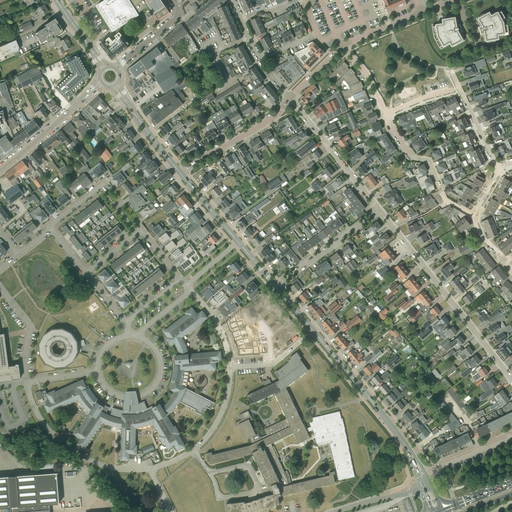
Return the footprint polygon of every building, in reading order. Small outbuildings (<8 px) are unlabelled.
[(99,0),(101,3),(96,6),(113,32),(139,16),(138,14),(148,5),(158,20),(170,13),(165,6),(165,7),(163,4),(164,4),(161,0),(99,0)] [(188,22),(185,24),(193,33),(201,26),(204,30),(206,32),(210,29),(209,29),(208,27),(206,25),(204,23),(206,22),(206,21),(205,20),(207,19),(206,18),(207,17),(208,18),(215,12),(214,11),(216,9),(217,12),(218,15),(229,38),(231,43),(241,39),(242,38),(241,37),(227,5),(225,6),(224,3),(223,1),(224,0),(205,0),(202,3),(203,5),(195,11),(197,14),(188,22)] [(254,7),(251,0),(256,0),(258,4),(255,5),(255,6),(256,7),(261,5),(258,0),(260,0),(262,4),(265,3),(263,0),(238,0),(244,12),(253,7),(254,7)] [(263,0),(265,3),(265,4),(268,9),(277,4),(275,0),(263,0)] [(382,0),(383,2),(382,2),(383,6),(384,5),(387,11),(399,6),(400,7),(403,5),(403,4),(409,2),(408,1),(410,0),(382,0)] [(42,16),(48,12),(43,5),(35,10),(38,13),(35,15),(38,20),(43,17),(42,16)] [(477,21),(478,22),(480,26),(478,28),(478,27),(478,28),(478,29),(479,30),(479,31),(480,32),(480,34),(480,35),(481,35),(483,34),(485,43),(497,41),(496,36),(508,34),(507,24),(505,24),(502,26),(500,21),(503,20),(505,19),(500,10),(489,16),(487,13),(476,19),(477,21)] [(251,21),(253,26),(261,22),(264,21),(263,19),(260,20),(259,17),(263,15),(262,13),(261,13),(255,15),(257,18),(251,21)] [(460,24),(460,25),(457,25),(456,19),(456,17),(443,19),(444,23),(443,23),(443,24),(439,25),(438,24),(432,25),(434,38),(441,49),(451,43),(453,47),(464,41),(460,33),(462,32),(463,32),(462,31),(461,30),(461,28),(461,27),(460,26),(460,24)] [(36,36),(35,36),(36,37),(37,39),(40,44),(45,40),(46,42),(46,43),(47,43),(56,37),(61,33),(60,31),(61,30),(58,25),(57,26),(55,24),(57,23),(54,19),(44,25),(38,29),(39,31),(40,33),(37,36),(36,36)] [(23,31),(33,27),(30,21),(21,25),(22,28),(20,29),(20,31),(23,30),(23,31)] [(301,21),(296,24),(298,27),(302,35),(307,32),(301,21)] [(253,26),(255,31),(266,26),(265,24),(262,25),(261,22),(253,26)] [(298,27),(296,24),(295,24),(296,28),(293,29),(297,37),(302,35),(298,27)] [(181,25),(174,31),(180,40),(181,39),(191,55),(199,50),(190,35),(189,35),(188,34),(181,25)] [(216,25),(214,25),(215,28),(216,30),(217,32),(218,35),(219,37),(220,39),(221,42),(223,41),(222,39),(222,38),(221,36),(220,34),(219,32),(218,29),(217,27),(216,25)] [(266,26),(255,31),(257,36),(265,32),(264,29),(267,28),(266,26)] [(286,29),(284,30),(289,41),(294,38),(290,31),(288,32),(286,29)] [(289,41),(284,30),(282,31),(284,34),(280,36),(284,43),(289,41)] [(182,53),(175,44),(180,40),(174,31),(164,39),(167,43),(171,47),(167,49),(173,56),(170,59),(173,64),(176,67),(179,64),(177,62),(184,57),(184,56),(184,55),(183,53),(182,53)] [(105,41),(100,45),(112,59),(123,50),(124,51),(130,46),(119,33),(115,36),(117,38),(113,42),(109,38),(105,41)] [(260,41),(263,46),(273,40),(273,39),(272,38),(269,39),(267,36),(260,41)] [(46,43),(45,43),(47,46),(49,50),(50,49),(55,47),(61,45),(63,47),(59,49),(60,50),(62,55),(66,53),(65,51),(71,47),(68,42),(69,41),(67,38),(61,42),(58,38),(57,38),(56,37),(47,43),(46,43)] [(273,40),(263,46),(265,50),(273,46),(272,45),(277,42),(279,45),(282,43),(279,37),(276,39),(275,38),(273,39),(273,40)] [(18,49),(15,41),(8,44),(8,43),(0,46),(0,62),(5,61),(4,58),(13,54),(14,54),(19,52),(18,49)] [(293,57),(303,70),(305,68),(308,70),(319,58),(320,59),(324,54),(320,49),(319,49),(321,48),(314,41),(313,43),(312,42),(307,45),(308,47),(295,53),(296,55),(293,57)] [(233,54),(234,56),(245,50),(242,45),(234,50),(236,53),(233,54)] [(179,82),(170,67),(173,64),(170,59),(168,56),(165,51),(162,54),(161,54),(162,53),(157,48),(140,61),(132,67),(128,70),(128,72),(131,75),(129,76),(129,77),(131,82),(128,84),(136,96),(140,93),(157,81),(164,92),(179,82)] [(237,61),(240,59),(247,55),(245,50),(234,56),(237,61)] [(511,53),(510,54),(509,50),(502,53),(505,61),(511,58),(511,59),(511,53)] [(223,63),(228,60),(230,58),(228,54),(220,59),(223,63)] [(60,79),(52,84),(54,87),(55,89),(65,100),(70,96),(71,95),(72,94),(73,93),(71,92),(83,81),(83,82),(86,79),(88,77),(87,75),(85,70),(77,55),(72,58),(72,60),(66,63),(71,73),(65,79),(63,77),(60,79)] [(238,64),(240,66),(250,60),(247,55),(240,59),(242,62),(238,64)] [(475,70),(478,68),(478,69),(486,66),(484,59),(474,62),(475,66),(470,67),(467,68),(467,69),(463,70),(464,72),(463,73),(464,77),(465,76),(465,77),(476,73),(475,70)] [(247,67),(253,64),(250,60),(240,66),(238,67),(241,71),(242,73),(248,69),(247,67)] [(337,74),(341,78),(349,70),(346,66),(347,65),(344,62),(332,73),(330,71),(326,75),(331,81),(333,79),(333,78),(337,74)] [(37,67),(26,72),(32,83),(42,77),(41,75),(39,71),(37,67)] [(248,79),(250,77),(258,71),(255,67),(247,72),(249,75),(247,76),(247,75),(243,78),(245,80),(248,79)] [(346,83),(347,85),(357,78),(353,73),(354,72),(350,69),(349,70),(341,78),(335,84),(338,88),(340,86),(340,84),(344,81),(346,83)] [(235,77),(237,76),(237,75),(233,70),(228,72),(232,78),(235,77)] [(250,81),(251,83),(261,75),(258,71),(250,77),(252,79),(250,81)] [(26,72),(16,77),(22,88),(23,89),(27,87),(26,85),(32,83),(26,72)] [(469,87),(470,90),(471,90),(471,91),(479,88),(481,87),(478,81),(482,79),(487,78),(487,76),(485,73),(473,78),(474,82),(469,84),(468,84),(469,85),(470,87),(469,87)] [(263,85),(261,83),(264,80),(261,75),(251,83),(249,84),(253,89),(251,90),(253,93),(258,89),(263,85)] [(16,77),(13,79),(18,90),(22,88),(16,77)] [(341,91),(343,96),(362,88),(363,88),(361,83),(360,84),(357,78),(347,85),(348,86),(349,89),(345,91),(343,91),(341,91)] [(1,84),(0,83),(0,90),(0,92),(2,91),(4,97),(3,97),(9,105),(12,104),(3,80),(0,81),(1,84)] [(300,98),(305,104),(309,101),(311,103),(315,100),(311,95),(316,91),(315,91),(317,89),(313,84),(308,89),(309,91),(308,92),(300,98)] [(262,97),(265,95),(272,89),(268,85),(261,90),(263,93),(261,95),(262,97)] [(487,94),(499,89),(498,85),(476,93),(477,95),(474,96),(476,100),(481,98),(482,100),(488,98),(487,94)] [(233,87),(227,91),(230,95),(236,92),(233,87)] [(186,98),(177,88),(172,91),(158,99),(157,98),(153,101),(155,103),(143,112),(146,116),(149,114),(152,117),(153,120),(152,121),(152,122),(153,123),(154,123),(155,122),(157,124),(156,124),(157,124),(160,122),(183,105),(181,102),(186,98)] [(362,88),(343,96),(345,101),(347,100),(348,98),(353,96),(355,102),(362,99),(362,98),(367,96),(365,92),(363,92),(362,88)] [(264,100),(265,101),(275,93),(272,89),(265,95),(267,97),(264,100)] [(318,109),(317,109),(313,112),(318,119),(320,117),(321,119),(320,120),(322,122),(333,117),(340,114),(340,113),(347,110),(338,90),(319,105),(316,108),(318,109)] [(227,91),(221,95),(224,99),(230,95),(227,91)] [(207,98),(213,95),(211,92),(203,96),(199,99),(202,104),(208,100),(207,98)] [(275,93),(265,101),(267,103),(270,100),(272,103),(271,103),(274,106),(278,102),(276,99),(279,97),(275,93)] [(215,98),(213,95),(207,98),(208,100),(209,103),(211,102),(215,99),(215,98)] [(221,95),(215,98),(215,99),(218,103),(224,99),(221,95)] [(89,105),(86,107),(92,113),(93,111),(95,113),(97,115),(99,113),(100,112),(97,108),(100,105),(104,110),(108,106),(103,102),(103,101),(98,96),(89,104),(89,105)] [(455,97),(450,100),(455,111),(457,110),(455,108),(459,106),(455,97)] [(43,103),(45,107),(47,109),(49,108),(52,113),(58,108),(53,101),(48,104),(46,100),(43,103)] [(242,102),(243,103),(249,113),(254,110),(249,103),(247,104),(245,100),(242,102)] [(439,102),(437,103),(441,111),(445,110),(446,112),(448,111),(444,103),(443,100),(439,102)] [(446,102),(444,103),(448,111),(452,110),(453,112),(455,111),(450,100),(446,102)] [(366,112),(364,113),(363,113),(374,109),(372,105),(371,105),(371,104),(371,102),(365,105),(363,101),(355,105),(357,109),(363,106),(366,112)] [(483,118),(485,121),(486,122),(496,117),(493,111),(505,105),(504,102),(486,108),(487,112),(482,114),(484,118),(483,118)] [(249,113),(243,103),(241,104),(243,107),(240,109),(244,116),(249,113)] [(432,105),(437,116),(439,115),(438,113),(441,111),(437,103),(436,104),(436,103),(432,105)] [(44,112),(45,111),(44,109),(40,104),(37,107),(39,110),(37,111),(36,111),(35,112),(34,113),(39,118),(40,117),(42,121),(48,116),(44,112)] [(435,117),(437,116),(432,105),(428,107),(427,108),(426,108),(430,116),(434,115),(435,117)] [(82,111),(83,112),(96,127),(104,119),(99,113),(97,115),(99,118),(96,121),(91,116),(95,113),(93,111),(92,113),(86,107),(82,111)] [(230,110),(237,121),(238,122),(242,120),(241,118),(242,118),(235,107),(230,110)] [(237,121),(230,110),(229,108),(226,110),(229,115),(228,116),(232,124),(237,121)] [(422,108),(417,110),(419,117),(423,115),(427,122),(431,120),(427,111),(424,112),(422,108)] [(0,156),(4,154),(4,155),(13,148),(15,147),(10,140),(14,138),(12,135),(9,129),(6,121),(4,110),(0,111),(0,156)] [(410,118),(410,119),(413,125),(414,128),(417,126),(415,118),(419,117),(417,110),(411,113),(412,117),(410,118)] [(96,127),(83,112),(78,116),(73,121),(72,122),(77,128),(76,128),(81,134),(83,136),(86,134),(88,136),(90,134),(96,128),(96,127)] [(361,126),(378,119),(377,117),(377,118),(376,117),(377,116),(375,112),(373,113),(367,116),(369,119),(367,119),(366,119),(359,122),(361,126)] [(230,125),(225,118),(223,114),(218,117),(225,128),(230,125)] [(40,129),(34,121),(30,124),(28,121),(26,122),(22,115),(17,117),(17,118),(18,119),(21,125),(22,128),(23,127),(30,136),(40,129)] [(109,128),(115,134),(118,132),(119,133),(124,128),(123,127),(125,125),(119,119),(118,120),(114,115),(111,118),(109,116),(101,123),(104,125),(108,121),(112,125),(109,128)] [(287,130),(289,133),(292,132),(298,128),(290,116),(277,125),(280,130),(288,125),(290,128),(287,130)] [(413,125),(410,119),(407,120),(407,118),(406,118),(406,116),(404,117),(404,116),(402,117),(402,116),(399,117),(399,118),(397,119),(400,125),(399,125),(402,129),(413,125)] [(10,140),(15,147),(29,137),(23,129),(22,130),(18,125),(16,123),(16,122),(12,117),(6,121),(9,129),(12,135),(14,138),(10,140)] [(225,128),(218,117),(213,120),(220,131),(221,130),(222,132),(225,130),(224,129),(225,128)] [(456,127),(457,127),(467,122),(464,117),(457,121),(456,121),(454,119),(448,122),(449,125),(453,123),(456,127)] [(353,118),(349,120),(353,130),(357,128),(356,124),(353,118)] [(326,127),(330,135),(335,133),(338,131),(337,128),(341,125),(339,121),(335,124),(334,123),(326,127)] [(164,126),(160,129),(165,135),(169,132),(171,131),(170,130),(171,130),(171,129),(173,127),(171,125),(169,122),(166,125),(166,124),(164,126)] [(216,133),(218,131),(213,122),(207,126),(209,131),(207,132),(207,133),(204,135),(208,141),(217,136),(216,133)] [(373,139),(381,135),(382,135),(380,131),(379,130),(382,129),(380,124),(380,123),(380,122),(372,126),(374,132),(367,135),(369,140),(373,139)] [(456,136),(458,135),(464,132),(463,130),(469,127),(467,122),(457,127),(459,131),(454,133),(456,136)] [(74,127),(70,123),(64,129),(67,132),(68,134),(73,141),(71,143),(70,144),(70,145),(71,145),(83,161),(84,162),(90,157),(76,139),(77,138),(72,132),(76,129),(74,127)] [(173,132),(180,127),(177,124),(173,127),(171,129),(171,130),(173,132)] [(489,129),(491,134),(499,130),(497,125),(496,126),(495,124),(489,127),(490,129),(489,129)] [(96,128),(90,134),(93,137),(101,129),(98,126),(96,128)] [(181,138),(179,135),(185,130),(183,127),(177,132),(173,134),(172,136),(168,139),(170,142),(169,142),(171,145),(172,144),(173,145),(177,142),(179,144),(181,143),(186,139),(191,136),(189,134),(181,138)] [(360,134),(357,128),(353,130),(351,131),(354,137),(360,134)] [(124,134),(129,141),(135,137),(130,130),(124,134)] [(499,130),(491,134),(494,139),(495,138),(496,140),(504,136),(503,134),(501,135),(499,130)] [(71,143),(65,135),(62,131),(56,135),(62,142),(62,143),(62,144),(64,142),(68,146),(70,145),(70,144),(71,143)] [(264,133),(260,136),(263,140),(266,145),(269,144),(268,142),(273,139),(274,138),(271,134),(269,131),(264,134),(264,133)] [(293,145),(296,149),(300,145),(310,137),(310,136),(308,134),(306,132),(299,137),(300,139),(293,145)] [(417,136),(415,137),(417,141),(412,144),(415,148),(414,148),(417,152),(417,151),(418,152),(426,147),(422,142),(427,138),(425,132),(417,136)] [(463,136),(465,141),(474,137),(471,132),(465,135),(464,132),(458,135),(459,138),(463,136)] [(53,149),(62,143),(62,142),(56,135),(47,141),(53,149)] [(343,138),(342,139),(338,142),(343,149),(352,141),(349,138),(350,137),(347,135),(343,138)] [(382,141),(386,146),(391,143),(386,136),(383,138),(381,135),(373,139),(376,143),(382,141)] [(283,142),(286,146),(292,142),(291,141),(295,139),(293,136),(283,142)] [(460,154),(467,151),(473,148),(471,145),(476,143),(474,137),(465,141),(468,147),(459,151),(460,154)] [(253,140),(249,143),(252,147),(252,148),(255,152),(257,151),(264,146),(261,142),(258,138),(253,141),(253,140)] [(185,150),(183,148),(186,145),(188,143),(186,140),(183,142),(175,148),(180,154),(185,150)] [(288,156),(290,160),(298,154),(301,158),(317,146),(312,140),(309,142),(308,141),(300,148),(299,148),(296,150),(288,156)] [(55,152),(54,150),(53,149),(47,141),(41,146),(47,154),(48,154),(49,156),(55,152)] [(134,146),(130,149),(128,146),(120,152),(122,155),(128,150),(130,153),(136,149),(138,152),(143,148),(139,142),(134,146)] [(391,143),(386,146),(384,147),(388,153),(380,159),(384,164),(389,160),(389,159),(395,155),(393,152),(396,150),(391,143)] [(432,153),(433,155),(432,155),(433,158),(434,157),(434,159),(441,156),(445,154),(443,148),(447,146),(446,143),(445,143),(436,147),(438,150),(432,153)] [(356,148),(346,156),(353,164),(362,156),(358,151),(362,148),(360,144),(361,144),(354,147),(355,147),(356,148)] [(511,148),(507,151),(504,144),(498,147),(502,155),(505,154),(506,157),(511,155),(511,148)] [(186,150),(188,153),(197,148),(195,145),(186,150)] [(241,155),(238,157),(243,165),(249,162),(245,156),(249,154),(244,146),(237,150),(241,155)] [(471,158),(481,153),(479,148),(474,151),(473,148),(467,151),(468,154),(469,153),(471,158)] [(368,160),(376,154),(373,150),(368,154),(367,153),(364,155),(368,160)] [(311,160),(314,158),(316,160),(321,157),(316,151),(308,157),(311,160)] [(141,156),(143,158),(140,161),(141,163),(136,168),(139,171),(151,161),(149,158),(150,158),(146,152),(141,156)] [(257,152),(253,155),(257,162),(262,159),(259,155),(257,152)] [(35,153),(29,158),(35,164),(37,168),(43,163),(46,161),(43,158),(40,160),(35,153)] [(484,158),(481,153),(471,158),(473,163),(476,162),(476,161),(484,158)] [(437,168),(438,170),(439,170),(440,172),(451,167),(448,161),(457,158),(455,154),(442,159),(443,163),(437,166),(438,168),(437,168)] [(231,155),(230,155),(224,159),(226,162),(224,163),(227,167),(230,170),(234,167),(236,170),(242,166),(239,162),(236,158),(233,160),(231,155)] [(476,161),(476,162),(478,166),(486,163),(484,158),(476,161)] [(365,169),(368,166),(373,162),(371,160),(370,160),(363,165),(360,167),(359,167),(360,167),(357,169),(362,176),(366,173),(368,172),(365,169)] [(31,172),(29,169),(23,161),(14,168),(20,176),(22,174),(23,173),(25,177),(31,172)] [(84,162),(83,161),(80,164),(81,165),(76,169),(79,173),(82,170),(87,166),(84,162)] [(145,169),(152,177),(155,175),(153,172),(159,168),(158,167),(158,166),(158,165),(156,165),(154,161),(145,169)] [(223,161),(219,164),(227,175),(229,173),(230,173),(231,172),(230,170),(227,167),(224,163),(223,161)] [(93,167),(87,172),(91,177),(94,174),(97,178),(98,178),(99,178),(101,176),(106,172),(101,165),(95,170),(93,167)] [(405,173),(409,178),(415,176),(417,180),(423,177),(421,173),(426,171),(426,169),(425,166),(424,166),(424,165),(417,167),(418,168),(414,170),(416,173),(413,175),(409,170),(405,173)] [(320,173),(322,176),(325,173),(328,177),(334,173),(329,166),(320,173)] [(456,179),(454,174),(458,172),(462,170),(461,166),(447,172),(449,176),(443,179),(444,180),(443,181),(444,183),(445,183),(446,185),(452,182),(452,181),(456,179)] [(20,176),(14,168),(4,175),(14,187),(4,194),(11,204),(24,195),(17,185),(19,184),(16,179),(20,176)] [(36,173),(40,178),(44,175),(39,168),(35,172),(36,173)] [(60,172),(64,178),(70,174),(66,168),(60,172)] [(117,176),(112,180),(115,183),(114,183),(116,186),(117,185),(117,186),(125,180),(122,176),(125,173),(121,168),(115,173),(117,176)] [(169,179),(172,176),(168,171),(166,173),(165,172),(158,177),(164,186),(168,183),(166,181),(169,179)] [(364,178),(367,182),(373,178),(377,175),(374,171),(364,178)] [(211,172),(201,180),(206,186),(212,182),(215,186),(219,182),(223,179),(220,175),(215,180),(212,176),(214,175),(211,172)] [(92,183),(84,173),(69,185),(73,190),(80,184),(84,189),(92,183)] [(259,177),(257,179),(262,187),(266,185),(268,184),(262,175),(259,177)] [(380,179),(385,185),(390,183),(384,175),(380,179)] [(417,180),(418,183),(420,187),(424,185),(426,188),(428,187),(430,191),(434,189),(433,185),(430,179),(429,177),(427,178),(426,175),(423,177),(417,180)] [(477,175),(472,183),(481,188),(484,183),(482,182),(484,179),(477,175)] [(504,178),(501,183),(509,188),(510,185),(511,186),(511,178),(509,176),(509,175),(506,179),(504,178)] [(270,191),(283,182),(279,176),(268,184),(266,185),(270,191)] [(328,198),(330,196),(334,194),(332,192),(338,187),(345,182),(341,176),(327,187),(330,191),(330,192),(326,195),(328,198)] [(407,188),(418,183),(417,180),(415,176),(409,178),(404,181),(407,188)] [(33,181),(38,188),(43,184),(39,177),(33,181)] [(145,183),(148,186),(155,180),(153,177),(145,183)] [(373,178),(367,182),(372,188),(378,184),(380,182),(378,179),(376,181),(373,178)] [(69,200),(67,198),(71,195),(60,180),(55,184),(62,195),(57,199),(58,200),(57,200),(59,203),(60,202),(63,206),(69,200)] [(320,186),(322,188),(326,185),(323,182),(320,184),(317,180),(313,183),(317,188),(320,186)] [(123,186),(130,194),(134,191),(127,182),(123,186)] [(225,191),(222,188),(222,187),(220,185),(221,184),(219,182),(215,186),(216,188),(211,192),(216,198),(221,193),(223,197),(231,191),(229,188),(225,191)] [(472,183),(469,188),(469,189),(475,192),(477,193),(481,188),(472,183)] [(498,189),(500,190),(506,193),(509,188),(501,183),(498,189)] [(134,196),(129,200),(132,204),(133,204),(134,206),(133,206),(136,210),(139,208),(139,209),(140,208),(139,208),(144,204),(144,203),(144,204),(141,200),(142,199),(143,200),(143,199),(139,195),(142,193),(147,190),(142,185),(140,187),(138,188),(136,190),(131,193),(132,194),(132,193),(134,196)] [(171,197),(178,191),(173,185),(166,191),(164,189),(160,192),(168,202),(171,200),(170,198),(171,197)] [(467,187),(464,192),(472,197),(475,192),(469,189),(469,188),(467,187)] [(342,202),(353,193),(349,188),(343,193),(346,196),(341,200),(342,202)] [(330,196),(332,199),(343,192),(341,189),(334,194),(330,196)] [(388,194),(383,196),(387,202),(389,201),(390,203),(393,208),(397,205),(401,203),(397,197),(399,195),(395,189),(388,194)] [(500,190),(497,195),(505,200),(508,194),(506,193),(500,190)] [(458,196),(463,199),(469,202),(472,197),(464,192),(461,191),(458,196)] [(313,196),(316,200),(321,196),(318,192),(313,196)] [(346,202),(348,205),(357,198),(353,193),(342,202),(335,207),(337,210),(336,210),(339,213),(341,210),(339,208),(344,204),(344,203),(346,202)] [(46,198),(41,202),(43,205),(51,215),(52,214),(52,215),(55,213),(54,212),(56,211),(52,205),(54,203),(47,194),(45,196),(46,198)] [(39,201),(34,195),(26,201),(29,204),(33,200),(35,203),(39,201)] [(182,205),(182,206),(188,201),(183,195),(177,200),(175,202),(177,204),(178,204),(180,207),(182,205)] [(224,199),(220,203),(226,209),(230,205),(228,202),(231,199),(228,195),(224,198),(224,199)] [(497,195),(494,200),(500,204),(502,205),(505,200),(497,195)] [(242,199),(240,196),(233,201),(235,205),(242,199)] [(349,210),(350,212),(361,203),(357,198),(348,205),(351,209),(349,210)] [(254,208),(256,211),(269,202),(267,199),(254,208)] [(463,199),(461,202),(458,200),(456,204),(460,206),(461,205),(468,209),(472,204),(469,202),(463,199)] [(492,199),(488,204),(497,209),(500,204),(494,200),(492,199)] [(103,207),(98,200),(93,204),(98,211),(103,207)] [(164,206),(161,208),(165,212),(174,205),(171,200),(164,206)] [(284,200),(276,206),(283,215),(291,209),(284,200)] [(188,201),(182,206),(185,209),(182,211),(184,213),(187,211),(187,212),(193,207),(188,201)] [(238,204),(228,212),(230,216),(232,219),(233,218),(233,219),(243,210),(247,207),(241,201),(238,204)] [(361,203),(350,212),(352,214),(354,212),(358,218),(365,213),(362,211),(365,208),(361,203)] [(93,214),(98,211),(93,204),(88,208),(93,214)] [(484,215),(486,215),(494,216),(495,215),(494,214),(497,209),(488,204),(485,209),(487,210),(484,215)] [(150,217),(157,211),(154,207),(151,210),(147,206),(138,213),(139,214),(138,214),(140,217),(141,217),(142,218),(148,214),(150,217)] [(457,210),(451,207),(450,206),(449,206),(445,208),(451,213),(453,214),(457,210)] [(396,214),(400,220),(406,215),(408,213),(412,219),(419,215),(417,211),(414,213),(410,207),(407,210),(404,207),(401,209),(396,214)] [(89,218),(93,214),(88,208),(83,211),(89,218)] [(447,218),(451,213),(445,208),(441,210),(445,214),(447,217),(447,218)] [(35,209),(30,213),(35,220),(37,218),(41,222),(44,220),(45,221),(48,218),(47,218),(48,217),(46,215),(42,211),(38,214),(35,209)] [(8,215),(5,211),(0,214),(0,220),(0,221),(8,215)] [(84,222),(89,218),(83,211),(79,215),(84,222)] [(191,216),(189,218),(195,225),(190,229),(192,232),(195,230),(200,226),(197,222),(198,221),(202,218),(197,211),(193,215),(191,216)] [(331,216),(330,218),(338,229),(343,225),(341,222),(343,221),(340,217),(337,213),(335,211),(330,215),(331,216)] [(250,223),(256,218),(252,213),(242,219),(237,224),(242,230),(250,223)] [(12,219),(8,215),(0,221),(4,225),(12,219)] [(79,226),(84,222),(79,215),(74,219),(79,226)] [(482,222),(484,227),(493,223),(491,218),(494,216),(486,215),(488,219),(482,222)] [(332,224),(328,227),(332,233),(338,229),(330,218),(328,219),(330,223),(331,222),(332,224)] [(470,225),(468,222),(468,221),(467,221),(464,218),(460,222),(465,229),(470,225)] [(73,232),(70,228),(75,224),(72,220),(61,229),(66,235),(68,233),(69,235),(73,232)] [(421,220),(408,228),(412,234),(416,232),(418,231),(424,227),(425,227),(424,226),(423,224),(421,220)] [(37,228),(32,221),(27,225),(32,232),(37,228)] [(320,221),(318,223),(327,236),(332,233),(328,227),(325,229),(320,221)] [(359,232),(362,236),(364,238),(373,231),(374,233),(381,228),(377,222),(365,231),(363,229),(359,232)] [(433,225),(426,229),(428,233),(440,226),(438,222),(434,225),(433,225)] [(465,229),(460,222),(455,225),(461,233),(465,229)] [(319,229),(316,231),(322,240),(327,236),(318,223),(316,224),(319,229)] [(484,227),(487,233),(495,229),(493,223),(484,227)] [(165,228),(163,230),(159,224),(155,227),(151,230),(156,236),(161,232),(163,234),(166,233),(168,231),(165,228)] [(202,228),(202,229),(199,232),(204,238),(207,235),(213,230),(207,224),(202,228)] [(32,232),(27,225),(22,229),(27,235),(32,232)] [(123,232),(117,225),(112,229),(118,236),(123,232)] [(308,227),(306,228),(317,244),(322,240),(316,231),(312,233),(308,227)] [(244,232),(249,238),(256,231),(254,228),(251,230),(249,228),(244,232)] [(310,240),(307,242),(312,248),(317,244),(306,228),(303,230),(310,240)] [(27,235),(22,229),(17,232),(23,239),(27,235)] [(118,236),(112,229),(108,233),(113,239),(118,236)] [(495,229),(487,233),(489,238),(498,235),(495,229)] [(168,240),(170,242),(172,241),(180,234),(176,230),(169,236),(166,233),(163,234),(158,238),(159,239),(158,240),(160,242),(161,241),(163,244),(168,240)] [(192,232),(188,235),(191,239),(198,233),(195,230),(192,232)] [(262,237),(265,235),(262,231),(259,233),(259,234),(251,241),(256,247),(263,241),(261,238),(262,237)] [(23,239),(17,232),(13,236),(18,243),(23,239)] [(77,236),(73,232),(69,235),(71,238),(69,239),(74,245),(85,236),(82,232),(77,236)] [(113,239),(108,233),(103,236),(108,243),(113,239)] [(416,238),(420,245),(430,239),(426,233),(416,238)] [(266,243),(271,238),(272,237),(270,234),(263,240),(266,243)] [(370,240),(373,244),(379,239),(380,241),(372,247),(370,248),(374,253),(376,251),(384,245),(383,244),(390,239),(386,234),(380,238),(377,234),(370,240)] [(214,245),(213,244),(218,241),(213,235),(209,239),(211,242),(201,249),(205,254),(208,252),(206,251),(214,245)] [(86,248),(82,244),(88,240),(85,236),(74,245),(78,250),(80,249),(82,251),(86,248)] [(108,243),(103,236),(98,240),(104,247),(108,243)] [(174,248),(176,250),(178,249),(186,242),(183,238),(175,244),(172,241),(170,242),(165,246),(165,247),(165,248),(166,250),(167,249),(169,252),(174,248)] [(300,239),(298,240),(307,252),(312,248),(307,242),(305,239),(302,241),(300,239)] [(104,247),(98,240),(93,244),(99,251),(104,247)] [(307,252),(298,240),(297,242),(297,243),(294,245),(291,248),(297,255),(300,253),(301,255),(307,252)] [(440,250),(439,248),(440,247),(436,240),(432,242),(433,244),(425,249),(425,250),(427,253),(429,257),(440,250)] [(510,250),(504,242),(498,247),(504,255),(510,250)] [(140,254),(145,250),(139,243),(134,247),(140,254)] [(442,247),(446,254),(453,250),(449,243),(442,247)] [(265,249),(261,252),(265,258),(271,253),(269,250),(272,247),(273,247),(271,244),(265,249)] [(348,245),(341,250),(344,254),(346,256),(346,255),(348,259),(351,257),(355,254),(352,251),(351,249),(348,245)] [(473,250),(468,245),(459,250),(462,256),(473,250)] [(178,249),(176,250),(171,254),(171,255),(173,258),(173,257),(175,260),(181,255),(183,258),(194,249),(192,247),(191,248),(189,246),(181,252),(178,249)] [(135,257),(140,254),(134,247),(130,251),(135,257)] [(281,253),(283,255),(284,256),(286,253),(288,252),(291,249),(289,247),(281,253)] [(89,252),(86,248),(82,251),(83,253),(82,255),(86,261),(97,252),(94,248),(89,252)] [(271,253),(265,258),(270,263),(274,260),(276,258),(279,255),(278,254),(281,253),(277,248),(275,250),(274,250),(271,253)] [(378,255),(383,261),(392,253),(387,248),(378,255)] [(185,261),(179,265),(184,271),(192,265),(188,260),(197,253),(194,249),(183,258),(185,261)] [(297,258),(291,249),(288,252),(294,260),(297,258)] [(474,255),(478,261),(487,254),(482,249),(474,255)] [(130,261),(135,257),(130,251),(125,254),(130,261)] [(284,256),(283,255),(282,256),(283,258),(278,262),(283,269),(289,264),(287,261),(291,258),(286,253),(284,256)] [(333,265),(336,268),(343,262),(341,259),(337,253),(330,258),(334,264),(333,265)] [(392,253),(383,261),(387,266),(396,259),(392,253)] [(126,265),(130,261),(125,254),(120,258),(126,265)] [(373,259),(377,256),(375,254),(366,261),(369,265),(374,261),(373,259)] [(478,261),(483,266),(491,260),(487,254),(478,261)] [(126,265),(120,258),(116,262),(121,268),(126,265)] [(491,260),(483,266),(488,272),(496,266),(491,260)] [(320,267),(315,270),(319,276),(324,272),(323,270),(326,268),(328,271),(331,268),(329,265),(330,265),(326,261),(319,266),(320,267)] [(116,272),(121,268),(116,262),(111,266),(116,272)] [(226,270),(228,273),(230,271),(233,274),(235,273),(236,273),(241,268),(235,262),(226,270)] [(395,272),(397,274),(404,269),(400,263),(393,269),(393,270),(391,271),(393,273),(395,272)] [(353,270),(348,264),(345,266),(353,277),(357,275),(353,270)] [(446,278),(447,279),(452,274),(450,272),(454,268),(452,265),(451,266),(449,264),(446,267),(446,266),(440,271),(441,271),(446,278)] [(377,272),(380,276),(388,269),(385,266),(377,272)] [(490,272),(495,278),(503,272),(498,266),(490,272)] [(164,274),(159,268),(154,272),(159,278),(164,274)] [(466,269),(465,268),(462,270),(460,272),(459,273),(462,276),(463,275),(468,271),(466,269)] [(105,281),(108,285),(113,281),(117,278),(114,274),(110,277),(107,273),(108,272),(106,269),(98,276),(99,276),(98,277),(100,280),(101,279),(103,282),(105,281)] [(388,269),(380,276),(378,277),(381,281),(391,273),(388,269)] [(404,269),(397,274),(396,275),(399,278),(398,279),(400,281),(402,280),(409,274),(404,269)] [(159,278),(154,272),(149,275),(154,282),(159,278)] [(239,276),(236,279),(240,285),(244,282),(249,278),(249,277),(247,274),(247,275),(244,272),(239,276)] [(503,272),(495,278),(499,284),(507,278),(503,272)] [(154,282),(149,275),(144,279),(150,286),(154,282)] [(225,280),(228,283),(234,278),(232,275),(225,280)] [(321,276),(314,281),(317,285),(325,280),(321,276)] [(450,283),(454,288),(465,280),(462,277),(460,278),(458,276),(450,283)] [(485,278),(484,276),(482,278),(483,280),(483,281),(486,284),(489,288),(491,286),(485,278)] [(406,285),(409,288),(409,289),(416,283),(411,277),(404,283),(406,285)] [(150,286),(144,279),(140,283),(145,289),(150,286)] [(291,287),(296,293),(300,289),(301,289),(304,287),(301,284),(297,279),(292,283),(294,285),(291,287)] [(465,280),(454,288),(459,294),(467,287),(465,286),(468,284),(465,280)] [(108,285),(106,286),(107,287),(106,288),(108,290),(109,290),(112,293),(113,292),(116,296),(126,289),(122,284),(118,287),(113,281),(108,285)] [(500,289),(505,294),(506,294),(511,287),(511,285),(506,281),(500,289)] [(208,300),(222,288),(225,286),(222,282),(211,292),(206,286),(205,287),(205,286),(199,291),(203,296),(204,296),(205,297),(205,298),(206,300),(207,299),(208,300)] [(259,292),(256,289),(258,288),(253,282),(248,286),(245,289),(250,295),(248,296),(251,299),(259,292)] [(389,288),(391,291),(398,286),(396,282),(389,288)] [(475,286),(481,294),(484,291),(480,287),(482,285),(479,282),(475,286)] [(145,289),(140,283),(135,286),(140,293),(145,289)] [(409,289),(409,288),(405,292),(409,297),(411,295),(411,296),(420,288),(416,283),(409,289)] [(229,292),(232,295),(241,288),(239,285),(235,289),(234,288),(229,292)] [(398,286),(391,291),(384,297),(388,302),(394,297),(393,296),(398,292),(398,291),(402,288),(400,285),(398,286)] [(140,293),(135,286),(130,290),(135,297),(140,293)] [(233,299),(243,290),(241,288),(232,295),(231,296),(233,299)] [(130,303),(125,296),(129,293),(126,289),(116,296),(119,300),(118,301),(120,304),(120,305),(122,308),(122,307),(123,308),(130,303)] [(306,295),(309,292),(307,290),(304,292),(299,297),(304,303),(310,298),(306,295)] [(319,296),(321,299),(328,293),(326,290),(319,296)] [(217,308),(218,307),(226,300),(222,295),(224,294),(222,291),(213,298),(210,301),(209,302),(212,304),(213,305),(214,304),(217,308)] [(408,307),(414,302),(416,300),(417,301),(418,303),(419,304),(420,303),(428,297),(423,291),(415,298),(413,300),(411,299),(407,302),(401,307),(404,311),(409,307),(408,307)] [(259,303),(255,306),(258,310),(261,307),(267,302),(268,302),(264,297),(263,298),(260,294),(255,298),(259,303)] [(462,298),(468,305),(473,301),(473,300),(475,298),(473,295),(471,298),(468,294),(462,298)] [(233,311),(237,307),(234,304),(232,306),(229,302),(231,300),(233,299),(231,296),(227,300),(226,300),(218,307),(222,311),(221,312),(221,313),(224,317),(225,316),(225,317),(233,311)] [(428,297),(420,303),(423,306),(420,308),(422,311),(428,306),(428,305),(432,302),(429,299),(430,298),(428,296),(428,297)] [(339,305),(331,312),(334,315),(343,308),(350,303),(346,299),(339,305)] [(399,309),(401,307),(407,302),(404,299),(396,305),(399,309)] [(308,307),(313,313),(318,308),(318,309),(321,306),(316,300),(313,302),(308,307)] [(264,310),(260,313),(263,317),(267,314),(272,309),(272,310),(273,309),(269,304),(269,305),(267,302),(261,307),(264,310)] [(327,308),(331,312),(339,305),(335,302),(327,308)] [(363,311),(365,314),(366,313),(371,319),(378,313),(371,305),(370,306),(369,306),(363,311)] [(430,316),(432,319),(435,317),(441,312),(435,306),(430,311),(433,314),(430,316)] [(40,391),(35,394),(38,401),(43,398),(45,397),(47,401),(46,401),(47,404),(45,405),(48,412),(77,399),(78,399),(80,402),(82,405),(84,408),(87,411),(89,413),(79,428),(78,427),(73,434),(79,438),(78,439),(80,440),(77,444),(84,449),(102,422),(106,423),(109,425),(113,426),(116,427),(120,427),(121,428),(121,460),(129,460),(129,455),(131,455),(131,454),(136,454),(136,446),(135,446),(135,428),(139,427),(142,427),(146,426),(150,424),(153,423),(160,435),(159,436),(163,443),(164,442),(168,449),(172,447),(173,448),(175,446),(178,450),(185,446),(179,437),(178,438),(177,435),(178,435),(179,434),(179,433),(175,427),(174,428),(166,415),(169,413),(172,410),(174,408),(177,405),(179,402),(195,410),(194,412),(201,415),(204,410),(205,410),(207,408),(211,410),(215,403),(186,389),(186,388),(187,385),(188,381),(189,377),(189,374),(189,370),(207,368),(207,370),(215,369),(215,363),(216,363),(216,360),(221,360),(220,352),(188,355),(187,351),(186,348),(184,344),(181,338),(181,337),(204,320),(207,318),(202,312),(198,315),(196,312),(195,313),(192,308),(185,313),(186,314),(168,329),(169,331),(166,333),(166,335),(168,337),(166,339),(171,345),(175,342),(176,344),(177,347),(178,350),(179,353),(180,355),(180,356),(175,356),(176,364),(174,364),(174,363),(173,363),(174,367),(174,370),(173,373),(173,376),(172,379),(171,382),(172,382),(175,383),(171,390),(175,392),(174,395),(172,397),(170,400),(168,402),(167,404),(166,405),(163,407),(162,408),(160,404),(154,408),(153,408),(152,406),(153,406),(152,406),(147,409),(145,405),(144,402),(145,402),(144,401),(142,402),(139,403),(138,404),(135,404),(133,404),(133,403),(130,403),(130,405),(128,405),(130,405),(129,408),(129,411),(125,411),(122,411),(120,410),(117,409),(114,408),(112,408),(113,408),(110,416),(109,416),(106,415),(105,414),(108,408),(109,408),(107,407),(106,406),(104,405),(103,407),(97,403),(98,401),(99,401),(97,399),(95,396),(93,394),(91,391),(90,389),(88,386),(86,387),(83,380),(56,392),(55,393),(54,391),(47,394),(45,390),(40,392),(40,391)] [(318,308),(313,313),(318,319),(327,312),(324,309),(321,311),(318,309),(318,308)] [(387,317),(385,314),(388,312),(385,308),(382,311),(378,314),(383,320),(387,317)] [(270,317),(266,321),(269,324),(273,321),(278,317),(279,316),(275,311),(274,312),(272,310),(272,309),(267,314),(270,317)] [(420,310),(420,311),(412,317),(415,321),(423,314),(421,312),(420,310)] [(477,317),(482,323),(487,319),(490,317),(487,314),(487,313),(484,310),(480,312),(479,310),(475,313),(478,317),(477,317)] [(497,311),(491,316),(494,319),(500,314),(497,311)] [(490,330),(489,331),(491,333),(492,333),(500,328),(498,324),(506,319),(503,314),(493,321),(494,324),(488,327),(490,330)] [(233,316),(228,321),(229,324),(228,324),(231,330),(232,330),(232,329),(238,327),(242,325),(241,321),(236,323),(233,316)] [(322,324),(327,330),(332,325),(336,322),(331,316),(322,324)] [(352,323),(347,327),(350,330),(361,320),(357,316),(350,321),(352,323)] [(276,324),(272,328),(275,331),(285,323),(281,319),(280,319),(278,317),(273,321),(276,324)] [(436,324),(439,328),(437,330),(439,333),(445,328),(444,327),(449,323),(446,320),(447,319),(445,317),(444,317),(440,320),(440,321),(436,324)] [(345,325),(347,327),(352,323),(350,321),(349,320),(344,324),(342,321),(338,325),(341,329),(345,325)] [(285,323),(275,331),(277,334),(283,330),(288,337),(293,333),(285,323)] [(501,334),(495,337),(496,340),(496,341),(497,343),(498,343),(506,338),(504,334),(511,329),(511,328),(510,324),(499,331),(501,334)] [(332,325),(327,330),(332,336),(338,331),(332,325)] [(457,333),(454,329),(455,328),(454,326),(453,327),(452,327),(450,328),(449,326),(443,331),(449,339),(457,333)] [(238,327),(232,329),(232,330),(233,333),(232,333),(235,339),(236,338),(242,335),(246,333),(245,329),(240,331),(238,327)] [(418,335),(421,339),(431,332),(427,327),(425,329),(418,335)] [(65,367),(73,361),(78,352),(78,348),(85,345),(83,340),(77,342),(72,333),(62,329),(52,329),(44,335),(39,344),(40,355),(45,363),(55,368),(65,367)] [(275,338),(271,341),(276,346),(278,344),(279,345),(283,341),(277,334),(275,331),(271,334),(275,338)] [(2,334),(0,334),(0,381),(3,381),(8,380),(11,380),(11,381),(15,380),(19,379),(19,378),(17,364),(17,361),(7,362),(4,338),(3,335),(3,334),(2,334)] [(214,334),(209,336),(212,344),(218,342),(214,334)] [(334,339),(339,344),(344,340),(339,334),(337,335),(337,336),(334,339)] [(242,335),(236,338),(237,341),(236,342),(238,347),(239,346),(250,342),(249,338),(244,340),(242,335)] [(451,343),(450,342),(448,344),(451,348),(454,345),(456,348),(464,342),(460,336),(455,340),(451,343)] [(443,348),(448,344),(450,342),(448,339),(438,347),(440,349),(442,347),(443,348)] [(510,342),(507,339),(499,345),(501,348),(498,350),(505,359),(511,354),(511,353),(506,345),(510,342)] [(344,340),(339,344),(344,349),(347,347),(348,349),(350,347),(354,344),(352,341),(348,344),(344,340)] [(240,349),(239,350),(239,356),(247,355),(246,349),(252,346),(252,341),(250,342),(239,346),(240,349)] [(257,341),(252,341),(252,346),(253,354),(259,354),(259,353),(262,352),(262,346),(257,346),(257,341)] [(267,345),(262,346),(262,352),(269,352),(271,350),(272,351),(276,347),(276,346),(271,341),(267,345)] [(347,354),(352,359),(357,355),(354,351),(357,349),(361,346),(357,342),(354,345),(355,346),(352,348),(351,348),(349,350),(350,351),(347,354)] [(473,352),(468,346),(463,350),(462,348),(456,352),(463,361),(473,352)] [(443,357),(445,360),(450,356),(450,357),(455,353),(453,349),(448,353),(443,357)] [(211,452),(206,454),(207,456),(209,456),(211,464),(251,454),(251,453),(252,452),(253,455),(251,456),(253,459),(254,458),(268,487),(275,484),(276,488),(277,488),(282,487),(288,485),(287,478),(287,477),(271,444),(294,433),(299,444),(310,438),(307,432),(313,429),(314,432),(317,442),(333,438),(334,443),(330,444),(338,475),(339,480),(347,478),(354,477),(352,467),(350,458),(348,448),(346,439),(344,429),(342,419),(341,419),(339,412),(326,415),(327,417),(320,419),(313,421),(313,422),(310,423),(311,427),(305,429),(286,388),(288,386),(288,385),(293,381),(294,381),(299,377),(299,376),(305,372),(305,373),(308,371),(300,359),(301,358),(296,352),(289,358),(290,359),(287,361),(289,363),(283,367),(283,366),(277,371),(275,373),(274,373),(279,380),(275,382),(275,383),(273,384),(273,383),(271,384),(269,379),(263,382),(265,387),(247,396),(248,398),(250,397),(253,404),(274,394),(286,419),(264,429),(266,435),(260,438),(257,432),(255,433),(250,422),(252,420),(250,415),(248,411),(242,414),(239,415),(241,420),(235,423),(237,427),(239,426),(246,440),(249,438),(252,444),(249,446),(212,455),(211,452)] [(357,355),(352,359),(357,365),(360,362),(361,364),(363,362),(361,360),(364,357),(360,353),(357,355)] [(364,360),(366,363),(375,356),(373,354),(370,356),(370,355),(364,360)] [(386,363),(389,367),(393,364),(391,363),(394,360),(396,362),(399,359),(398,358),(396,355),(386,363)] [(470,360),(467,362),(470,365),(471,368),(474,366),(475,366),(476,365),(480,362),(475,355),(471,358),(470,359),(470,360)] [(368,365),(363,369),(368,375),(373,371),(374,372),(378,369),(380,368),(376,363),(371,367),(369,365),(368,365)] [(447,370),(449,374),(456,368),(454,365),(447,370)] [(471,372),(470,373),(473,376),(474,375),(478,380),(474,383),(476,386),(482,382),(480,379),(482,377),(482,378),(489,373),(484,367),(482,369),(479,366),(472,372),(471,372)] [(466,370),(460,374),(464,378),(470,373),(471,372),(472,372),(470,369),(469,368),(468,369),(466,370)] [(440,376),(435,369),(431,372),(437,378),(440,376)] [(387,372),(382,376),(379,378),(377,375),(371,379),(377,385),(389,375),(387,372)] [(427,377),(432,384),(436,381),(431,374),(427,377)] [(384,384),(379,388),(384,395),(395,385),(393,382),(391,384),(389,381),(390,380),(387,377),(383,381),(385,384),(384,384)] [(486,381),(480,385),(483,389),(484,388),(489,385),(492,389),(493,388),(497,385),(492,378),(488,381),(487,382),(486,381)] [(391,393),(386,397),(392,403),(396,399),(400,395),(395,388),(390,392),(391,393)] [(492,389),(480,398),(483,401),(486,399),(487,398),(493,393),(494,392),(492,389)] [(487,398),(486,399),(489,401),(492,398),(496,403),(505,395),(502,390),(498,393),(495,395),(493,393),(487,398)] [(496,403),(492,405),(494,408),(499,405),(500,407),(503,405),(503,406),(505,404),(509,401),(505,395),(496,403)] [(413,403),(414,401),(413,399),(408,404),(405,401),(402,398),(394,406),(399,412),(404,407),(406,405),(408,407),(413,403)] [(416,400),(414,401),(413,403),(408,407),(410,410),(418,403),(416,400)] [(511,421),(511,419),(505,405),(503,407),(505,411),(506,415),(504,416),(507,423),(511,421)] [(507,423),(504,416),(500,409),(498,410),(501,417),(498,419),(502,426),(507,423)] [(412,417),(414,415),(415,416),(419,413),(416,410),(413,413),(410,415),(407,412),(402,416),(407,422),(412,417)] [(495,420),(492,421),(496,429),(502,426),(498,419),(495,411),(492,413),(495,420)] [(417,416),(409,422),(411,425),(418,418),(419,418),(422,416),(423,414),(421,412),(417,416)] [(411,425),(410,425),(415,430),(423,424),(423,423),(426,420),(422,416),(419,418),(418,418),(411,425)] [(423,424),(415,430),(419,435),(425,430),(428,428),(427,428),(425,425),(428,422),(426,420),(423,423),(423,424)] [(483,422),(480,424),(485,434),(490,431),(487,424),(485,420),(483,421),(483,422)] [(480,424),(479,421),(476,422),(477,424),(478,425),(475,426),(475,427),(472,428),(476,438),(479,436),(479,437),(485,434),(480,424)] [(492,421),(487,424),(490,431),(496,429),(492,421)] [(460,433),(465,444),(471,441),(470,440),(473,438),(467,426),(463,426),(461,426),(462,428),(463,432),(460,433)] [(456,438),(459,446),(465,444),(460,433),(458,429),(458,428),(457,429),(456,429),(459,437),(456,438)] [(425,430),(419,435),(423,440),(427,437),(429,435),(429,434),(425,430)] [(453,440),(450,441),(453,449),(459,446),(456,438),(453,432),(452,432),(450,433),(453,440)] [(439,447),(439,446),(435,439),(432,440),(428,443),(433,449),(436,457),(442,454),(439,447)] [(442,445),(439,446),(439,447),(442,454),(448,451),(444,444),(443,441),(441,442),(442,445)] [(450,441),(444,444),(448,451),(453,449),(450,441)] [(282,487),(277,488),(279,496),(284,495),(289,494),(295,493),(300,491),(305,490),(310,489),(315,488),(320,487),(325,485),(330,484),(335,483),(334,478),(333,475),(335,474),(334,471),(329,473),(330,475),(328,476),(323,477),(318,478),(313,479),(308,481),(303,482),(298,483),(293,484),(288,485),(287,485),(282,487)] [(0,477),(0,508),(7,507),(7,510),(4,510),(3,511),(49,511),(49,504),(59,503),(57,473),(58,473),(0,477)] [(231,503),(226,504),(226,507),(228,507),(229,511),(251,511),(253,511),(257,511),(258,511),(257,510),(259,509),(260,511),(264,510),(264,508),(266,507),(266,508),(270,507),(270,506),(272,505),(272,506),(280,505),(278,497),(279,496),(277,488),(276,488),(272,489),(274,494),(265,496),(265,497),(259,498),(259,499),(252,501),(244,503),(244,502),(231,503)]
